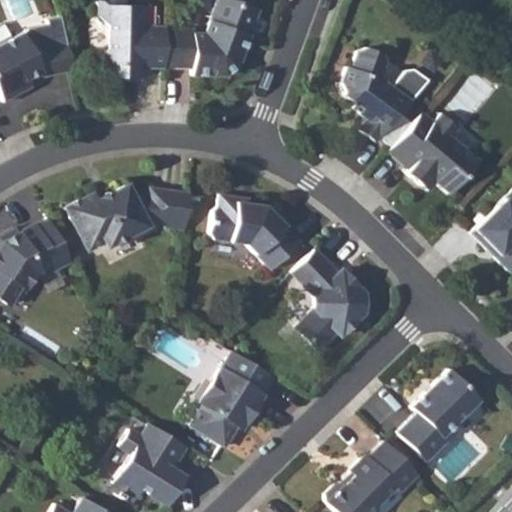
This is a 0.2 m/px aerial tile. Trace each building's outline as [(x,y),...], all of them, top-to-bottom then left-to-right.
[(163,28),(163,26),(143,25),(143,5),(123,4),(123,0),(97,0),(97,14),(107,23),(107,49),(105,49),(98,56),(97,68),(105,76),(137,76),(137,66),(162,67),(163,28)] [(192,29),(163,28),(162,67),(190,68),(190,75),(223,75),(235,67),(256,8),(233,0),(214,0),(200,39),(191,39),(192,29)] [(71,69),(64,41),(41,47),(30,26),(0,42),(0,97),(2,101),(21,90),(17,83),(38,71),(41,76),(71,69)] [(374,140),(409,99),(383,79),(384,76),(379,74),(385,57),(381,50),(364,44),(356,48),(350,66),(346,64),(340,80),(346,93),(365,109),(361,113),(366,117),(357,127),(374,140)] [(421,131),(410,122),(385,151),(406,168),(403,171),(419,185),(431,170),(436,174),(432,180),(448,193),(476,160),(448,137),(455,128),(437,112),(421,131)] [(182,228),(186,194),(148,188),(146,197),(129,195),(123,184),(93,200),(89,193),(63,207),(85,248),(102,240),(104,245),(144,225),(140,217),(163,221),(162,225),(182,228)] [(511,187),(468,231),(486,250),(489,246),(496,254),(493,257),(508,272),(511,268),(511,187)] [(269,269),(297,241),(283,226),(285,224),(271,208),(268,212),(261,205),(233,201),(234,196),(217,194),(215,206),(209,210),(206,231),(211,238),(243,242),(269,269)] [(68,261),(46,218),(33,225),(31,223),(16,231),(13,227),(0,233),(0,298),(7,303),(19,284),(23,287),(30,274),(35,271),(38,276),(55,267),(68,261)] [(334,272),(311,249),(288,271),(311,295),(310,308),(292,325),(315,349),(333,331),(337,335),(360,312),(360,291),(348,279),(341,279),(341,272),(337,268),(334,272)] [(269,376),(229,350),(219,367),(217,367),(209,380),(211,386),(188,424),(222,445),(239,417),(243,420),(260,393),(259,392),(269,376)] [(414,411),(394,431),(424,461),(444,441),(440,437),(477,399),(446,368),(431,383),(431,385),(425,391),(423,390),(408,405),(414,411)] [(183,445),(146,423),(138,435),(126,428),(115,445),(127,452),(105,488),(129,503),(138,488),(164,504),(177,482),(164,474),(183,445)] [(415,474),(381,440),(365,456),(362,453),(346,469),(350,473),(340,484),(340,483),(333,483),(322,493),(322,500),(333,511),(375,511),(376,502),(392,486),(398,491),(415,474)] [(105,511),(80,496),(70,511),(67,511),(52,503),(46,511),(105,511)]
